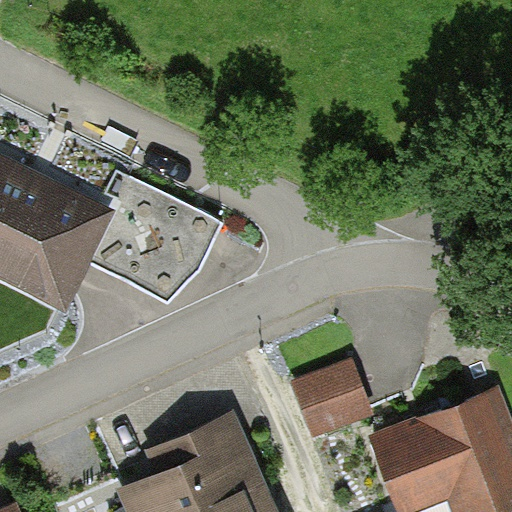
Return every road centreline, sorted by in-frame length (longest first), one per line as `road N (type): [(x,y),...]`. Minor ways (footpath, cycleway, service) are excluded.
road 1 (residential): [(334,272),(317,236),(251,189),(0,66)]
road 2 (residential): [(0,428),(334,272)]
road 3 (unclassified): [(511,289),(424,266),(334,272)]
